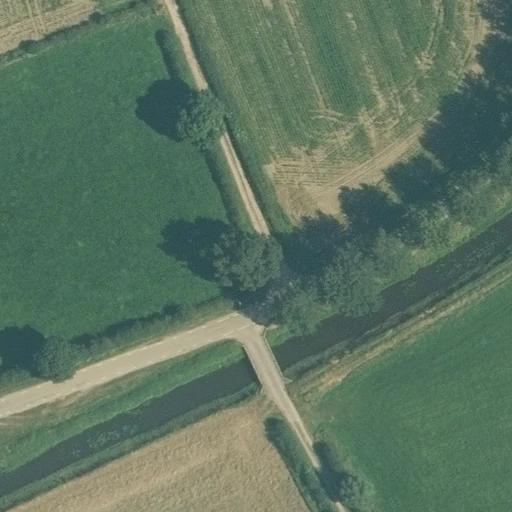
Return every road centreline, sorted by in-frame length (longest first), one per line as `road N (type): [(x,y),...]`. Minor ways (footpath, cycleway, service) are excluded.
road 1 (tertiary): [(511,144),(431,218),(375,255),(243,320)]
road 2 (track): [(292,298),(170,0)]
road 3 (tertiary): [(243,320),(0,409)]
